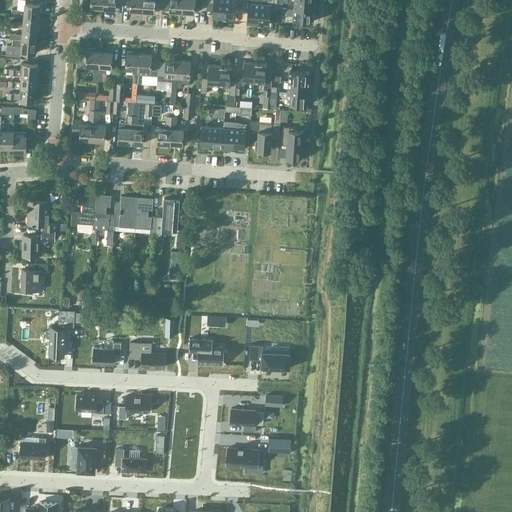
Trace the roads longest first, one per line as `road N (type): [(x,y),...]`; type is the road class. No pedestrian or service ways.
road 1 (primary): [(392,511),(424,173),(451,0)]
road 2 (residential): [(318,45),(63,27)]
road 3 (residential): [(292,177),(51,160)]
road 4 (residential): [(0,351),(39,376),(213,384)]
road 5 (residential): [(0,480),(206,490)]
road 6 (residential): [(51,160),(63,27)]
